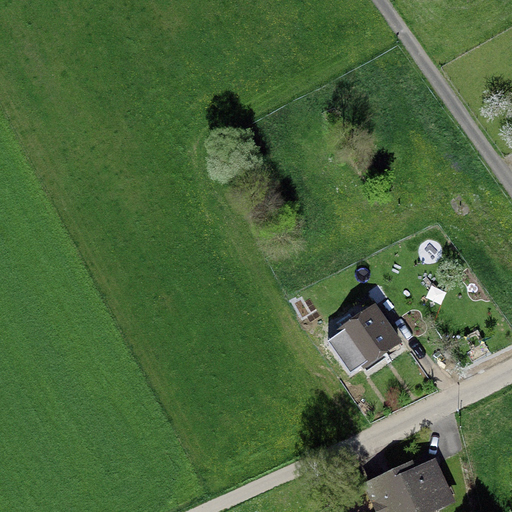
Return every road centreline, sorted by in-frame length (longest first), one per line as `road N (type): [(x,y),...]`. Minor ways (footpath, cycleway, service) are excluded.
road 1 (residential): [(511,370),(312,462)]
road 2 (track): [(200,511),(312,462)]
